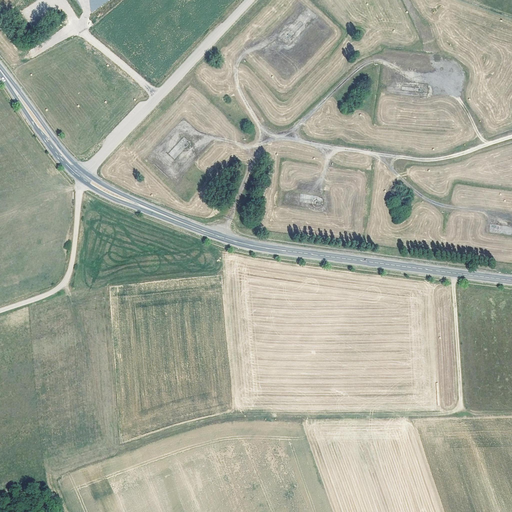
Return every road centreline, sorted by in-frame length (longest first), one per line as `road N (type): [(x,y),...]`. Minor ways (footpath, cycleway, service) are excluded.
road 1 (track): [(452,272),(461,405),(455,411),(228,415)]
road 2 (secondary): [(174,219),(258,247),(511,280)]
road 3 (unclassified): [(85,172),(253,0)]
road 4 (unclassified): [(0,310),(64,283),(80,179)]
road 5 (secondary): [(0,70),(80,179)]
road 6 (secondary): [(85,172),(0,68)]
